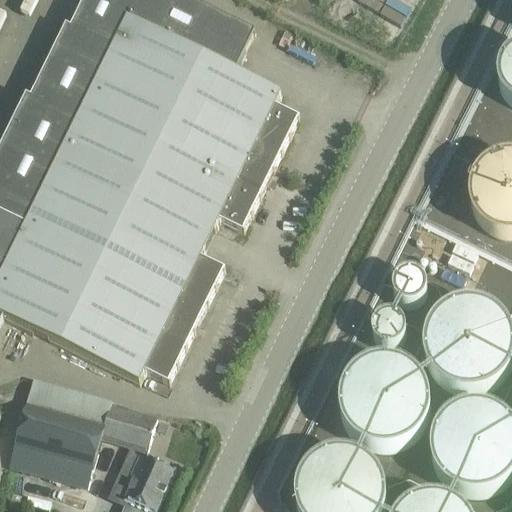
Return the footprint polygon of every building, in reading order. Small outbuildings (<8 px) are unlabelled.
[(182,0),(181,1),(178,0),(86,0),(71,32),(67,31),(32,102),(27,99),(0,153),(0,328),(4,320),(140,387),(146,376),(170,388),(226,273),(202,262),(220,224),(244,236),(300,122),(276,110),(282,99),(236,75),(256,35),(184,0),(182,0)] [(511,61),(510,64),(507,68),(504,73),(503,78),(502,84),(503,89),(504,95),(507,100),(511,105),(511,104),(511,61)] [(511,161),(511,162),(504,163),(496,166),(490,170),(484,175),(480,181),(476,189),(474,195),(474,202),(474,209),(476,215),(480,224),(485,230),(490,235),(496,239),(504,241),(511,243),(511,242),(511,161)] [(428,294),(428,293),(427,287),(423,282),(421,280),(417,278),(411,277),(406,278),(402,280),(400,282),(396,287),(395,293),(396,299),(399,304),(403,308),(410,310),(413,310),(417,309),(422,306),(426,301),(428,294)] [(511,335),(508,328),(503,321),(496,316),(488,312),(480,309),(471,309),(464,309),(456,312),(448,316),(442,321),(436,328),(432,336),(430,344),(429,352),(430,359),(432,368),(436,376),(440,381),(447,387),(454,391),(463,394),(470,395),(481,394),(489,392),(495,389),(502,384),(508,377),(511,370),(511,368),(511,335)] [(407,337),(406,331),(403,326),(397,322),(390,320),(384,322),(379,325),(375,331),(374,337),(375,343),(378,348),(383,352),(389,353),(397,352),(401,349),(405,345),(406,341),(407,337)] [(431,413),(431,412),(430,405),(428,397),(425,390),(419,383),(413,377),(407,374),(398,370),(389,369),(380,370),(371,372),(363,377),(358,381),(352,388),(348,396),(345,403),(344,412),(345,420),(347,429),(351,435),(356,443),(363,448),(369,452),(376,454),(385,456),(397,455),(404,452),(411,449),(418,444),(422,439),(427,431),(430,422),(431,413)] [(135,452),(114,500),(142,511),(159,511),(176,474),(146,461),(158,421),(36,386),(27,416),(20,438),(12,469),(96,493),(98,486),(90,484),(102,441),(135,452)] [(511,433),(508,428),(502,423),(494,419),(486,416),(479,415),(468,416),(460,419),(452,423),(446,428),(441,434),(437,442),(434,451),(434,459),(434,466),(437,475),(440,481),(445,488),(450,493),(459,498),(467,501),(475,502),(485,501),(493,499),(499,496),(507,490),(511,485),(511,483),(511,433)] [(384,511),(385,506),(385,505),(385,496),(382,489),(378,482),(373,475),(366,469),(358,465),(350,463),(342,462),(334,463),(326,465),(318,469),(312,475),(306,481),(302,489),(300,498),(299,505),(299,511),(384,511)]
